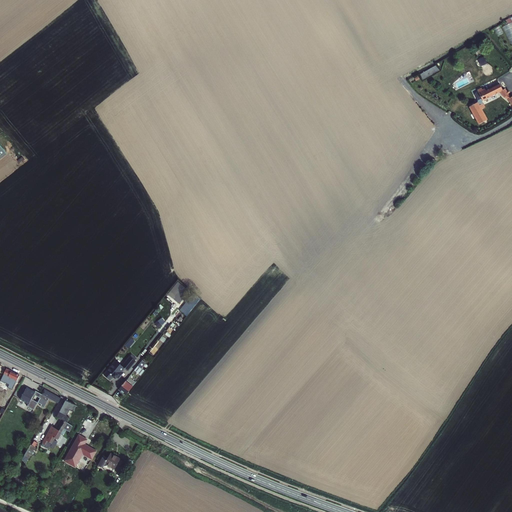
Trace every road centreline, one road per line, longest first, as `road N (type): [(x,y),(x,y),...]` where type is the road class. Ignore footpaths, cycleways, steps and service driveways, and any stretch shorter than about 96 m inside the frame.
road 1 (primary): [(344,511),(203,455),(0,353)]
road 2 (track): [(511,120),(474,138),(445,121),(376,221)]
